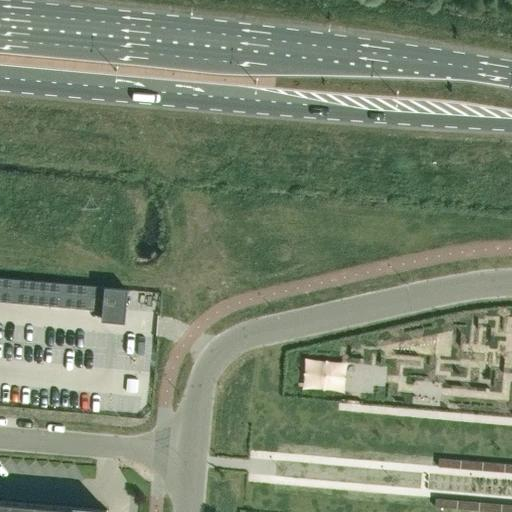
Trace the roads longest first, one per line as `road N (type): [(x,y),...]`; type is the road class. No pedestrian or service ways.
road 1 (primary): [(511,74),(0,12)]
road 2 (primary): [(0,79),(511,121)]
road 3 (unclassified): [(511,283),(377,305),(232,343),(205,375),(196,455)]
road 4 (unclassified): [(196,455),(0,437)]
